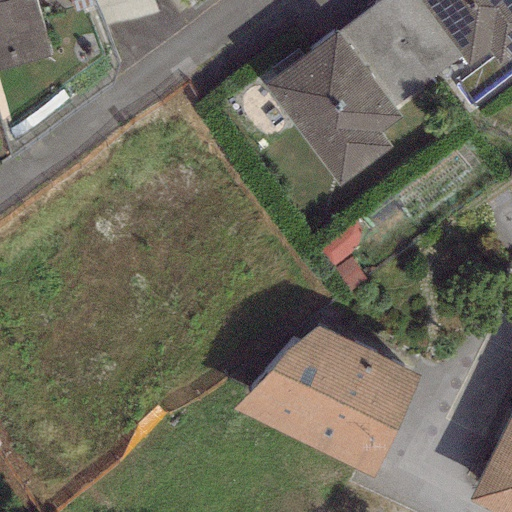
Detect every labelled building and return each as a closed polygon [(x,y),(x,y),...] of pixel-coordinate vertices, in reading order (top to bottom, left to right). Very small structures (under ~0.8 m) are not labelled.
[(0,0),(0,72),(50,58),(33,0),(0,0)] [(417,0),(376,0),(335,31),(392,108),(460,58),(417,0)] [(511,0),(417,0),(460,58),(471,73),(493,57),(498,64),(511,54),(511,0)] [(335,31),(262,85),(338,186),(390,147),(379,133),(399,117),(392,108),(335,31)] [(372,479),(416,376),(314,325),(230,411),(372,479)] [(511,511),(511,408),(466,502),(487,511),(511,511)]
